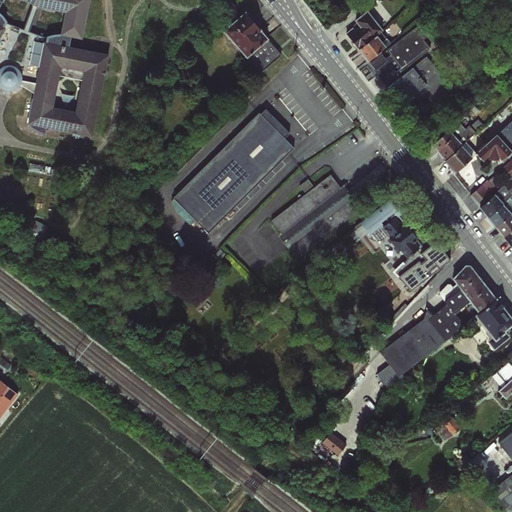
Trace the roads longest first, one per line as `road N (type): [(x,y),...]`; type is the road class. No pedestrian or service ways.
road 1 (tertiary): [(278,0),(473,246)]
road 2 (unclassified): [(473,246),(296,432)]
